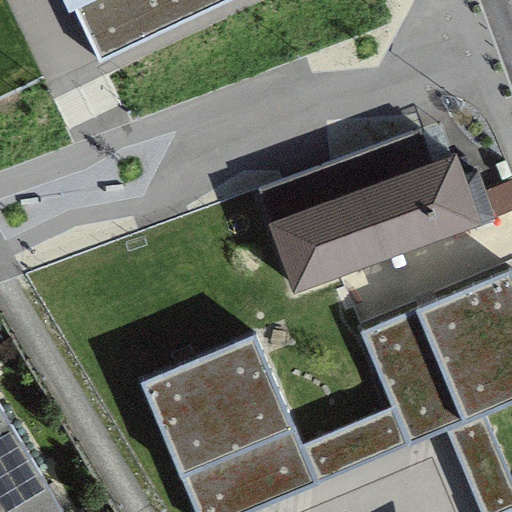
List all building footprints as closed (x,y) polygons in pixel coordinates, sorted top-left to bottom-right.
[(63,0),(69,12),(75,10),(99,61),(228,0),(63,0)] [(257,190),(292,286),(471,222),(436,126),(257,190)] [(511,394),(511,279),(510,273),(369,329),(397,400),(412,435),(511,394)] [(253,340),(153,382),(208,511),(232,511),(312,478),(297,442),(253,340)] [(397,400),(297,442),(312,478),(412,435),(397,400)] [(0,511),(43,488),(0,413),(0,511)] [(511,477),(484,417),(455,431),(492,511),(511,501),(511,477)]
